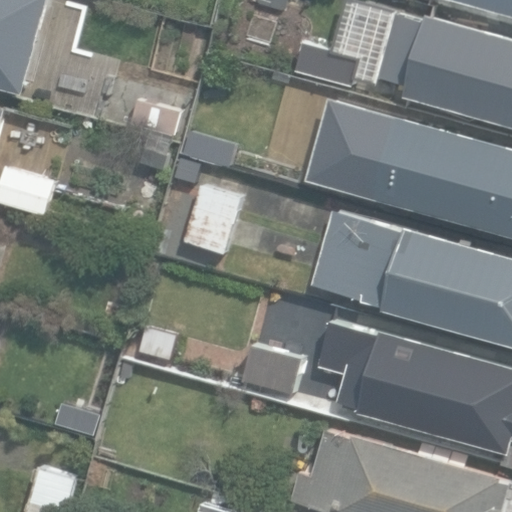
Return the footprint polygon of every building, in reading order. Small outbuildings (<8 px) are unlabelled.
[(0,0),(0,81),(30,90),(53,0),(0,0)] [(511,0),(478,0),(511,9),(511,0)] [(410,88),(409,93),(511,121),(511,29),(432,7),(430,14),(400,6),(381,73),(395,77),(393,83),(410,88)] [(327,78),(362,88),(369,67),(334,56),(327,78)] [(387,163),(378,195),(511,230),(511,141),(403,112),(402,114),(382,109),(384,101),(363,95),(358,115),(378,120),(368,158),(387,163)] [(0,139),(10,104),(0,101),(0,139)] [(61,175),(11,161),(0,197),(50,211),(61,175)] [(206,179),(188,236),(230,249),(248,192),(206,179)] [(316,281),(390,302),(388,306),(511,339),(511,249),(411,221),(410,227),(337,206),(316,281)] [(130,301),(114,296),(106,322),(122,327),(130,301)] [(351,370),(342,400),(509,448),(505,460),(511,461),(511,358),(386,323),(384,330),(335,316),(322,361),(351,370)] [(175,356),(182,331),(151,322),(143,347),(175,356)] [(297,391),(312,344),(296,339),(293,347),(276,342),(275,345),(257,340),(246,376),(297,391)] [(105,390),(81,382),(69,414),(94,423),(105,390)] [(304,468),(296,496),(336,507),(334,511),(510,511),(511,507),(511,504),(509,504),(511,493),(511,475),(507,475),(508,472),(358,429),(358,431),(330,424),(316,472),(304,468)] [(70,511),(83,473),(45,462),(29,511),(70,511)] [(260,511),(207,497),(202,511),(260,511)]
